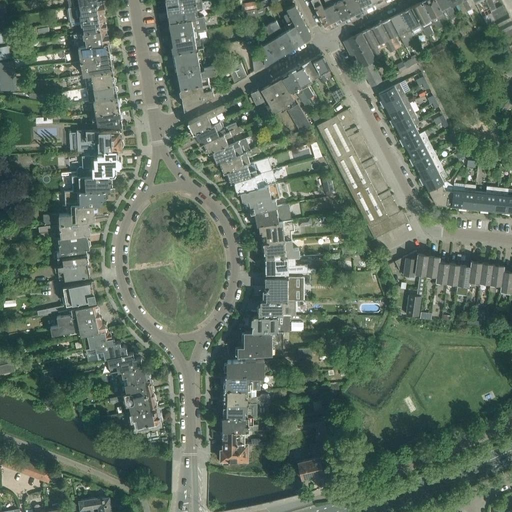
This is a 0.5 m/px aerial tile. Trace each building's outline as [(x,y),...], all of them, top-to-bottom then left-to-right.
[(167,0),(169,10),(186,7),(186,6),(188,5),(188,3),(197,2),(202,1),(201,0),(167,0)] [(311,0),(323,22),(325,26),(328,27),(333,24),(323,4),(322,2),(321,2),(320,0),(311,0)] [(342,19),(332,0),(325,0),(327,2),(323,4),(333,24),(342,19)] [(353,14),(345,0),(332,0),(342,19),(353,14)] [(345,0),(353,14),(363,9),(358,0),(345,0)] [(373,4),(370,0),(358,0),(363,9),(373,4)] [(442,11),(436,0),(424,0),(422,1),(433,23),(434,23),(437,28),(442,25),(439,20),(445,17),(442,11)] [(451,6),(447,0),(436,0),(442,11),(443,10),(442,9),(446,7),(451,18),(457,15),(452,6),(451,6)] [(467,11),(461,0),(447,0),(451,6),(452,6),(458,3),(463,13),(467,11)] [(461,0),(467,11),(467,10),(469,14),(473,12),(471,8),(472,8),(467,0),(461,0)] [(484,0),(490,11),(491,10),(497,8),(492,0),(484,0)] [(169,14),(168,16),(168,20),(170,21),(198,17),(196,17),(195,9),(197,8),(203,8),(202,1),(197,2),(188,3),(188,5),(186,6),(186,7),(169,10),(169,14)] [(433,23),(422,1),(412,6),(423,29),(427,35),(433,32),(430,25),(433,23)] [(69,7),(68,7),(70,21),(71,21),(105,16),(104,9),(105,8),(105,4),(103,3),(103,2),(74,7),(74,6),(69,7)] [(256,2),(243,4),(244,10),(257,8),(256,2)] [(310,33),(295,3),(287,8),(289,12),(290,11),(304,40),(309,37),(310,33)] [(492,12),(491,12),(495,20),(496,19),(507,13),(503,5),(502,5),(497,8),(491,10),(492,12)] [(423,29),(412,6),(402,12),(413,34),(423,29)] [(287,8),(282,10),(284,14),(291,27),(287,30),(295,46),(304,40),(290,11),(289,12),(287,8)] [(402,12),(390,17),(399,34),(399,33),(406,46),(412,43),(408,37),(413,34),(402,12)] [(495,20),(491,12),(483,16),(487,24),(495,20)] [(499,26),(511,20),(508,13),(507,13),(496,19),(498,23),(499,26)] [(105,16),(71,21),(71,25),(76,25),(77,33),(79,33),(107,29),(105,16)] [(171,22),(169,24),(169,28),(172,29),(172,35),(194,31),(207,29),(205,16),(198,17),(170,21),(171,22)] [(399,34),(390,17),(381,22),(395,49),(401,46),(396,35),(399,34)] [(295,46),(287,30),(285,26),(281,28),(277,20),(271,22),(278,37),(285,51),(295,46)] [(511,20),(499,26),(502,33),(503,32),(511,27),(511,20)] [(278,37),(271,22),(265,25),(270,35),(266,37),(276,57),(285,51),(278,37)] [(395,49),(381,22),(371,27),(381,49),(387,45),(390,51),(395,49)] [(473,31),(470,24),(464,27),(468,34),(473,31)] [(381,49),(371,27),(362,32),(376,59),(382,55),(379,50),(381,49)] [(468,34),(464,27),(459,29),(463,36),(468,34)] [(511,34),(511,27),(503,32),(506,37),(511,34)] [(109,42),(107,29),(79,33),(77,33),(71,34),(72,40),(74,40),(75,48),(79,47),(79,46),(109,42)] [(9,31),(0,32),(0,42),(11,41),(9,31)] [(174,44),(172,45),(173,50),(175,51),(175,52),(204,48),(202,38),(199,39),(198,31),(194,31),(172,35),(174,44)] [(376,59),(362,32),(343,41),(350,56),(354,54),(357,58),(356,59),(356,58),(354,60),(355,63),(358,62),(358,61),(366,76),(378,70),(372,61),(376,59)] [(276,57),(266,37),(261,40),(265,64),(276,57)] [(109,42),(79,46),(79,47),(81,61),(82,60),(95,58),(94,55),(96,55),(96,56),(111,54),(111,50),(112,48),(111,43),(109,42)] [(5,45),(0,45),(0,58),(10,57),(9,45),(5,45)] [(426,49),(429,54),(435,51),(432,46),(430,47),(426,49)] [(417,47),(405,49),(407,56),(418,54),(417,47)] [(207,66),(204,48),(175,52),(177,65),(176,65),(177,73),(179,72),(207,67),(207,66)] [(254,70),(254,71),(255,71),(265,65),(264,64),(263,64),(261,51),(251,53),(254,70)] [(331,69),(325,58),(322,53),(311,59),(320,74),(331,69)] [(112,61),(111,54),(96,56),(96,55),(94,55),(95,58),(82,60),(81,61),(84,75),(87,74),(114,70),(114,69),(115,66),(115,62),(112,61)] [(411,58),(404,62),(406,67),(414,63),(411,58)] [(13,59),(0,61),(0,71),(14,69),(13,59)] [(320,74),(311,59),(301,64),(310,80),(311,79),(320,74)] [(229,69),(235,83),(246,76),(240,62),(229,69)] [(225,63),(221,64),(213,65),(207,66),(207,67),(179,72),(181,86),(209,81),(208,74),(217,72),(216,69),(226,67),(225,63)] [(308,85),(312,83),(313,83),(311,79),(310,80),(301,64),(291,70),(307,97),(313,93),(308,85)] [(14,69),(0,71),(0,76),(15,78),(14,69)] [(115,75),(114,70),(87,74),(88,79),(86,80),(87,88),(116,83),(116,81),(117,80),(117,76),(115,75)] [(307,97),(291,70),(281,76),(290,91),(291,91),(292,94),(297,91),(302,100),(305,105),(310,102),(307,97)] [(380,75),(378,70),(366,76),(369,81),(380,75)] [(383,80),(380,75),(369,81),(371,87),(383,80)] [(15,78),(0,76),(0,89),(17,90),(16,80),(15,78)] [(284,104),(295,98),(292,94),(291,91),(290,91),(281,76),(271,81),(271,82),(261,88),(274,111),(285,105),(284,104)] [(426,81),(423,76),(416,80),(419,85),(422,83),(426,81)] [(209,81),(181,86),(184,109),(214,94),(213,88),(211,88),(209,81)] [(405,92),(400,82),(378,93),(382,100),(379,101),(381,104),(384,103),(405,92)] [(411,85),(414,93),(420,90),(416,82),(411,85)] [(116,84),(116,83),(87,88),(89,101),(118,97),(117,90),(119,89),(118,85),(116,84)] [(344,95),(340,88),(331,92),(336,101),(344,95)] [(256,104),(264,101),(258,89),(251,92),(256,104)] [(410,102),(405,92),(381,104),(383,108),(385,107),(388,113),(410,102)] [(120,98),(118,97),(89,101),(91,114),(120,109),(119,104),(121,102),(120,98)] [(269,113),(264,101),(256,104),(262,116),(269,113)] [(415,111),(410,102),(388,113),(392,119),(389,120),(391,124),(415,111)] [(291,115),(301,109),(298,103),(287,110),(291,115)] [(226,109),(224,105),(188,122),(190,126),(189,127),(192,133),(193,133),(195,133),(219,122),(219,121),(216,115),(226,109)] [(123,115),(123,114),(122,111),(120,109),(91,114),(93,124),(123,125),(121,117),(123,115)] [(304,114),(301,109),(291,115),(294,120),(304,114)] [(351,114),(348,109),(337,115),(339,120),(351,114)] [(419,121),(415,111),(391,124),(393,127),(395,126),(398,132),(415,124),(414,124),(419,121)] [(308,120),(304,114),(294,120),(297,126),(308,120)] [(354,120),(351,114),(339,120),(342,125),(354,120)] [(353,147),(350,141),(348,136),(359,131),(359,130),(356,125),(345,130),(342,125),(339,120),(337,115),(317,125),(369,226),(374,224),(380,221),(385,218),(388,216),(385,211),(383,206),(380,200),(391,195),(392,195),(389,189),(377,195),(375,189),(372,184),(369,179),(366,173),(364,168),(375,162),(376,162),(373,157),(372,157),(361,162),(358,157),(356,152),(353,147)] [(238,127),(238,126),(236,122),(224,126),(221,120),(219,121),(219,122),(195,133),(200,143),(204,142),(238,127)] [(308,120),(297,126),(300,132),(309,128),(310,128),(310,124),(308,120)] [(356,125),(354,120),(342,125),(345,130),(356,125)] [(419,133),(415,124),(398,132),(401,138),(399,140),(401,143),(419,133)] [(241,125),(238,126),(238,127),(204,142),(206,145),(205,147),(207,151),(209,151),(209,152),(212,151),(236,142),(235,141),(232,135),(234,134),(243,130),(241,125)] [(100,130),(77,129),(78,151),(83,150),(90,150),(104,150),(118,149),(122,149),(122,147),(123,147),(123,146),(123,145),(123,144),(124,144),(124,143),(124,142),(124,141),(123,141),(123,140),(123,139),(122,139),(122,138),(121,138),(121,136),(120,136),(120,131),(112,131),(112,130),(100,130)] [(362,136),(359,131),(348,136),(350,141),(362,136)] [(408,151),(429,141),(424,131),(419,133),(401,143),(402,146),(405,145),(408,151)] [(364,141),(362,136),(350,141),(353,147),(364,141)] [(236,142),(212,151),(216,162),(220,161),(243,153),(243,151),(249,149),(245,137),(235,141),(236,142)] [(367,146),(364,141),(353,147),(356,152),(367,146)] [(410,163),(434,150),(429,141),(408,151),(411,157),(408,159),(410,163)] [(249,149),(243,151),(243,153),(220,161),(221,164),(219,165),(222,171),(224,171),(225,172),(226,171),(251,163),(250,163),(248,156),(260,151),(258,146),(249,149)] [(370,152),(367,146),(356,152),(358,157),(370,152)] [(77,171),(68,172),(68,174),(70,174),(117,172),(116,167),(119,166),(121,164),(121,159),(119,158),(119,157),(118,149),(104,150),(90,150),(83,150),(83,155),(82,155),(83,165),(80,165),(77,168),(77,171)] [(418,171),(439,160),(434,150),(410,163),(412,166),(415,164),(418,171)] [(372,157),(370,152),(358,157),(361,162),(372,157)] [(251,163),(226,171),(227,177),(230,177),(231,182),(235,181),(270,171),(270,170),(266,158),(254,162),(250,163),(251,163)] [(444,169),(439,160),(418,171),(421,177),(419,178),(420,182),(439,172),(444,169)] [(378,168),(375,162),(364,168),(366,173),(378,168)] [(381,173),(378,168),(366,173),(369,179),(381,173)] [(272,169),(270,170),(270,171),(235,181),(236,184),(234,185),(235,191),(237,191),(238,192),(241,191),(265,185),(265,184),(276,181),(272,169)] [(111,180),(111,175),(114,175),(117,172),(70,174),(70,176),(73,176),(72,182),(72,183),(71,185),(71,186),(71,188),(72,189),(73,191),(110,189),(113,187),(112,183),(109,181),(111,180)] [(444,181),(439,172),(420,182),(422,185),(425,184),(428,191),(429,190),(431,195),(439,191),(437,186),(445,182),(444,181)] [(383,178),(381,173),(369,179),(372,184),(383,178)] [(386,184),(383,178),(372,184),(375,189),(386,184)] [(279,196),(281,195),(278,183),(276,183),(276,181),(265,184),(265,185),(241,191),(243,199),(244,200),(246,199),(246,200),(245,202),(246,207),(248,207),(248,208),(251,207),(252,211),(252,212),(254,211),(277,206),(276,198),(280,197),(279,196)] [(453,188),(454,185),(447,181),(444,181),(445,182),(437,186),(439,191),(431,195),(435,204),(447,205),(448,197),(452,198),(453,188)] [(465,183),(464,189),(462,210),(466,211),(466,208),(473,209),(475,191),(476,184),(465,183)] [(389,189),(386,184),(375,189),(377,195),(389,189)] [(333,185),(321,187),(323,199),(334,197),(333,185)] [(495,211),(498,187),(487,185),(486,192),(484,213),(488,213),(488,210),(495,211)] [(505,215),(508,194),(507,194),(508,188),(498,187),(495,211),(502,212),(502,215),(505,215)] [(462,210),(464,189),(453,188),(452,198),(448,197),(447,205),(451,206),(459,207),(458,210),(462,210)] [(73,191),(67,191),(67,206),(69,206),(97,204),(102,203),(102,199),(106,199),(105,190),(110,190),(110,189),(73,191)] [(486,192),(475,191),(473,209),(480,209),(480,212),(484,213),(486,192)] [(394,200),(391,195),(380,200),(383,206),(394,200)] [(397,205),(394,200),(383,206),(385,211),(397,205)] [(98,212),(97,204),(69,206),(69,212),(59,213),(59,214),(56,214),(56,213),(43,213),(44,223),(60,221),(60,223),(60,224),(88,220),(93,219),(93,217),(95,217),(94,213),(98,212)] [(256,216),(254,217),(255,223),(257,223),(258,225),(259,224),(291,219),(288,204),(277,206),(254,211),(256,216)] [(400,211),(397,205),(385,211),(388,216),(391,215),(397,212),(400,211)] [(402,209),(400,211),(397,212),(403,224),(409,221),(402,209)] [(403,224),(397,212),(391,215),(397,227),(403,224)] [(397,227),(391,215),(388,216),(385,218),(392,230),(397,227)] [(311,216),(298,217),(299,225),(312,224),(311,216)] [(392,230),(385,218),(380,221),(386,233),(392,230)] [(291,219),(259,224),(260,230),(262,230),(263,234),(261,235),(261,240),(263,241),(264,242),(290,239),(292,239),(291,230),(294,230),(293,219),(291,219)] [(60,223),(39,226),(39,227),(41,239),(55,238),(56,238),(55,231),(61,230),(62,237),(87,234),(90,233),(90,232),(91,231),(91,227),(89,226),(89,224),(88,224),(88,220),(60,224),(60,223)] [(386,233),(380,221),(374,224),(380,235),(386,233)] [(380,235),(374,224),(369,226),(369,227),(375,238),(380,235)] [(87,238),(87,234),(62,237),(56,238),(55,238),(56,244),(60,243),(60,250),(60,251),(86,247),(89,247),(89,246),(90,244),(90,240),(88,239),(88,238),(87,238)] [(300,255),(299,247),(293,248),(293,245),(290,245),(290,239),(264,242),(264,243),(262,244),(262,250),(264,251),(264,252),(265,252),(265,257),(295,256),(300,255)] [(87,251),(86,247),(60,251),(60,250),(53,251),(54,257),(58,257),(58,264),(58,265),(87,261),(88,261),(88,260),(89,258),(89,254),(88,253),(87,251)] [(425,274),(428,254),(417,253),(416,251),(417,250),(416,250),(395,261),(401,272),(403,273),(403,274),(415,275),(425,277),(426,274),(425,274)] [(438,261),(439,261),(440,256),(428,254),(425,274),(426,274),(435,275),(434,280),(435,280),(438,261)] [(295,264),(295,256),(265,257),(264,258),(264,266),(266,266),(266,272),(316,273),(316,269),(307,268),(307,264),(295,264)] [(478,281),(481,262),(470,260),(469,265),(467,280),(468,280),(478,281)] [(87,265),(87,261),(58,265),(58,264),(55,265),(55,271),(58,271),(59,278),(65,277),(65,279),(89,275),(89,273),(90,272),(90,268),(88,267),(88,265),(87,265)] [(446,282),(448,262),(439,261),(438,261),(435,280),(446,282)] [(456,283),(459,264),(448,262),(446,282),(456,283)] [(489,282),(492,263),(481,262),(478,281),(489,282)] [(502,270),(503,265),(492,263),(489,282),(500,284),(502,270)] [(467,280),(469,265),(459,264),(456,283),(455,293),(466,294),(468,280),(467,280)] [(510,290),(511,277),(511,271),(502,270),(500,284),(499,289),(510,290)] [(262,292),(262,298),(264,299),(264,300),(295,300),(303,300),(302,277),(266,276),(266,286),(265,286),(265,290),(263,290),(263,292),(262,292)] [(91,280),(63,286),(67,303),(54,306),(55,311),(64,309),(78,306),(77,302),(89,299),(89,300),(95,299),(94,292),(93,293),(92,288),(95,288),(94,281),(91,282),(91,280)] [(418,315),(421,296),(409,294),(406,314),(418,315)] [(257,307),(257,312),(258,313),(258,315),(287,315),(287,313),(307,314),(307,300),(303,300),(295,300),(264,300),(260,300),(260,304),(259,304),(259,306),(257,307)] [(65,314),(57,316),(59,324),(74,321),(73,316),(77,315),(78,320),(99,316),(97,302),(78,306),(64,309),(65,314)] [(462,310),(459,319),(467,321),(470,313),(462,310)] [(287,324),(287,315),(258,315),(254,315),(254,316),(252,317),(252,322),(254,323),(254,325),(253,325),(252,330),(283,331),(290,331),(290,324),(287,324)] [(101,316),(99,316),(78,320),(74,321),(59,324),(51,326),(52,334),(80,328),(81,334),(83,334),(83,333),(106,329),(106,328),(107,326),(106,321),(104,320),(102,321),(101,316)] [(108,328),(106,329),(83,333),(83,334),(86,347),(115,340),(114,335),(111,335),(110,329),(108,328)] [(283,352),(283,331),(252,330),(245,330),(245,340),(243,340),(243,345),(238,345),(238,354),(283,352)] [(115,340),(86,347),(87,353),(88,360),(99,358),(108,356),(127,352),(126,345),(123,343),(121,344),(120,339),(115,340)] [(312,347),(299,347),(299,356),(313,356),(312,347)] [(133,350),(127,352),(108,356),(108,359),(101,360),(103,372),(118,370),(118,369),(140,365),(140,363),(141,361),(141,358),(139,357),(138,356),(134,357),(133,350)] [(0,353),(0,364),(12,362),(10,351),(0,353)] [(264,358),(255,358),(227,360),(227,375),(260,376),(260,375),(264,375),(264,358)] [(144,364),(140,365),(118,369),(118,370),(121,383),(150,377),(150,376),(151,375),(150,371),(148,370),(148,368),(145,369),(144,364)] [(60,369),(49,371),(50,378),(62,375),(60,369)] [(224,382),(224,386),(225,387),(225,389),(255,389),(255,388),(256,388),(260,388),(260,376),(227,375),(226,375),(225,381),(224,382)] [(150,377),(121,383),(123,397),(134,395),(134,393),(153,389),(152,384),(153,382),(153,378),(150,377)] [(256,388),(255,388),(255,389),(225,389),(223,389),(223,402),(257,403),(257,402),(270,402),(270,396),(268,394),(261,394),(259,396),(256,396),(256,388)] [(155,399),(154,393),(153,389),(134,393),(134,395),(123,397),(124,400),(125,399),(126,404),(124,404),(126,411),(130,411),(156,406),(158,404),(157,400),(155,399)] [(257,408),(257,403),(223,402),(224,416),(251,416),(253,416),(257,416),(257,408)] [(340,403),(337,403),(329,404),(330,413),(340,411),(340,403)] [(157,412),(156,406),(130,411),(131,418),(136,417),(138,425),(150,422),(151,428),(160,427),(158,419),(160,417),(159,414),(157,412)] [(253,416),(251,416),(224,416),(224,418),(221,419),(221,423),(224,424),(223,429),(245,430),(245,429),(258,429),(258,424),(253,423),(253,416)] [(272,416),(272,427),(280,427),(280,416),(272,416)] [(333,446),(334,432),(334,423),(325,422),(325,432),(324,432),(323,445),(333,446)] [(245,441),(245,430),(223,429),(223,431),(222,432),(222,436),(223,437),(223,441),(222,442),(222,443),(245,443),(245,441)] [(260,447),(260,443),(252,443),(252,442),(249,442),(249,441),(245,441),(245,443),(222,443),(222,444),(223,445),(223,449),(221,449),(221,459),(222,459),(223,463),(229,463),(230,459),(248,459),(249,450),(252,449),(252,447),(260,447)] [(8,467),(11,454),(5,452),(3,456),(1,462),(0,464),(8,467)] [(13,468),(16,456),(11,454),(8,467),(13,468)] [(18,470),(22,458),(16,456),(13,468),(18,470)] [(319,456),(298,461),(302,478),(323,473),(319,456)] [(23,472),(27,460),(22,458),(18,470),(23,472)] [(28,474),(33,462),(27,460),(23,472),(28,474)] [(33,476),(39,464),(33,462),(28,474),(33,476)] [(38,478),(44,466),(39,464),(33,476),(38,478)] [(49,482),(53,470),(44,466),(38,478),(47,481),(49,482)] [(97,496),(79,500),(80,509),(81,509),(81,510),(93,510),(93,509),(99,508),(99,511),(111,511),(109,496),(97,498),(97,496)] [(61,511),(61,508),(60,502),(53,504),(53,509),(47,510),(47,511),(61,511)]
